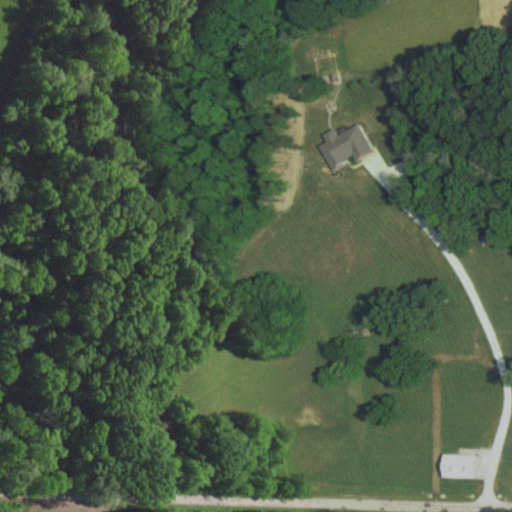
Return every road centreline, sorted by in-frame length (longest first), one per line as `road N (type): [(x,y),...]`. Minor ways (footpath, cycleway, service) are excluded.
road 1 (residential): [(286,511),(0,495)]
road 2 (residential): [(444,365),(476,371),(502,404),(478,480),(478,511)]
